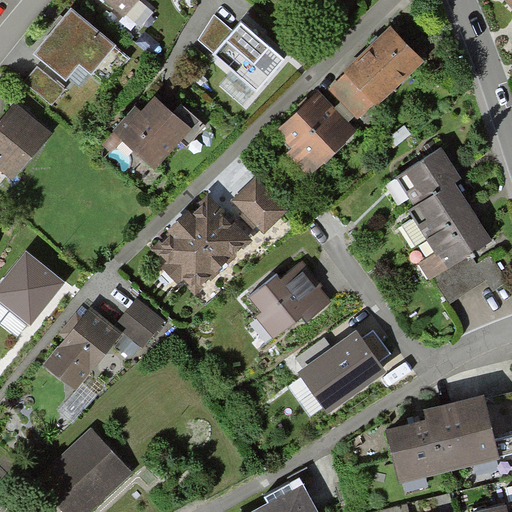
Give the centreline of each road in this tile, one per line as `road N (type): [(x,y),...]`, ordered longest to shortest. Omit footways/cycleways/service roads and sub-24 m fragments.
road 1 (residential): [(511,325),(203,511)]
road 2 (residential): [(511,136),(460,0)]
